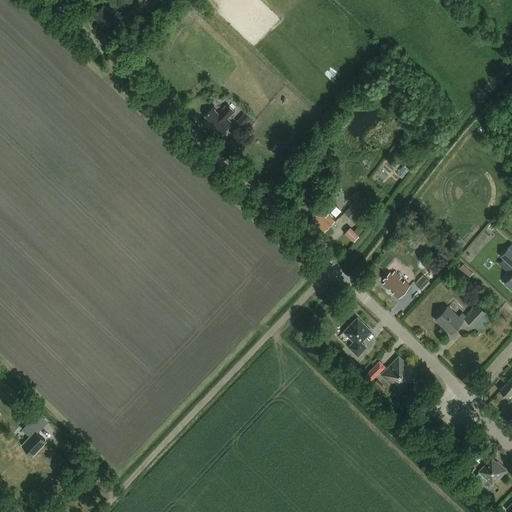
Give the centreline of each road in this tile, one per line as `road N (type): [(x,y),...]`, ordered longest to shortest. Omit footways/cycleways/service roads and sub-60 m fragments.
road 1 (unclassified): [(338,273),(50,0)]
road 2 (unclassified): [(97,511),(338,273)]
road 3 (unknown): [(338,273),(486,90)]
road 4 (unclassified): [(466,401),(338,273)]
